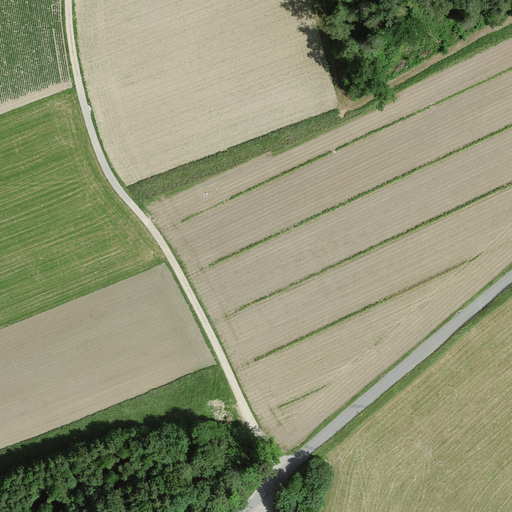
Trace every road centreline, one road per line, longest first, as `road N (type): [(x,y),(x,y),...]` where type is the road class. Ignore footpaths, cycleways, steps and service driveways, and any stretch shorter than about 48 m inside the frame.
road 1 (track): [(66,0),(100,172),(158,243),(276,473)]
road 2 (tertiary): [(238,511),(511,277)]
